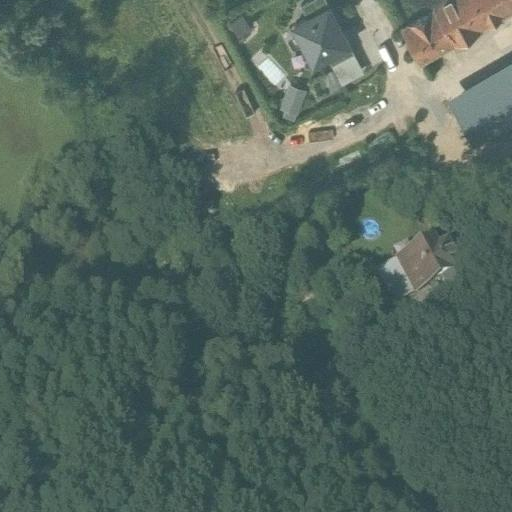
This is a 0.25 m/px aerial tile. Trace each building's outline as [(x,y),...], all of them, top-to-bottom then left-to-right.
[(309,16),(328,6),(325,0),(306,0),(302,2),(309,16)] [(511,0),(440,0),(435,3),(437,8),(446,25),(470,11),(479,27),(511,8),(511,0)] [(327,53),(348,42),(328,6),(309,16),(295,24),(314,60),(327,53)] [(437,8),(403,26),(421,59),(455,40),(455,41),(479,28),(479,27),(470,11),(446,25),(437,8)] [(348,42),(327,53),(332,62),(352,51),(348,42)] [(511,79),(504,84),(504,85),(452,114),(469,146),(511,122),(511,79)] [(431,248),(399,265),(417,298),(437,287),(445,301),(462,291),(460,287),(466,284),(447,250),(435,256),(431,248)] [(462,328),(417,354),(423,364),(468,339),(462,328)]
